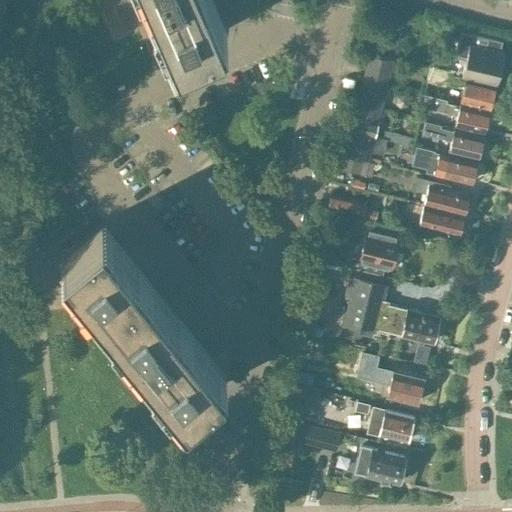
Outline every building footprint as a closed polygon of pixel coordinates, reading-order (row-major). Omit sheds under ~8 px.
[(155,0),(178,50),(227,29),(214,0),(155,0)] [(461,28),(455,53),(466,55),(462,72),(497,80),(498,77),(500,75),(501,70),(500,67),(504,49),(500,48),(503,38),(461,28)] [(367,62),(363,77),(386,83),(393,58),(369,52),(367,62)] [(453,73),(451,82),(464,85),(461,97),(491,104),(492,101),(494,100),(495,95),(494,93),(496,83),(453,73)] [(386,83),(363,77),(361,87),(360,89),(357,102),(380,108),(386,83)] [(425,93),(422,105),(457,113),(455,122),(485,129),(485,127),(488,125),(489,121),(487,118),(489,111),(444,100),(444,97),(425,93)] [(380,108),(357,102),(356,106),(354,113),(344,111),(341,125),(351,128),(374,134),(380,108)] [(425,119),(422,131),(451,138),(449,147),(479,154),(479,152),(482,151),(483,146),(481,143),(483,136),(440,126),(441,123),(425,119)] [(371,146),(374,134),(351,128),(348,141),(337,139),(334,151),(363,158),(368,159),(371,146)] [(417,144),(413,159),(429,163),(428,168),(472,179),(473,177),(476,176),(477,171),(475,168),(477,161),(434,151),(434,148),(417,144)] [(363,158),(334,151),(333,156),(332,159),(330,164),(359,171),(363,158)] [(424,202),(465,212),(469,192),(449,187),(450,183),(418,176),(415,188),(426,191),(424,202)] [(327,205),(363,214),(366,200),(331,191),(327,205)] [(439,226),(460,231),(465,212),(424,202),(418,225),(438,230),(439,226)] [(363,217),(375,220),(378,211),(365,207),(363,217)] [(62,253),(103,304),(145,270),(104,220),(62,253)] [(346,259),(345,264),(380,273),(382,264),(390,266),(398,234),(367,226),(359,257),(353,255),(350,256),(348,257),(346,259)] [(314,253),(335,258),(338,245),(318,240),(314,253)] [(103,304),(144,354),(186,320),(145,270),(103,304)] [(350,293),(343,322),(375,330),(376,326),(381,327),(387,302),(388,300),(382,299),(386,283),(354,275),(354,278),(350,277),(346,292),(350,293)] [(387,302),(381,327),(433,340),(435,331),(439,328),(441,320),(439,315),(439,314),(413,308),(404,306),(387,302)] [(144,354),(185,404),(226,370),(186,320),(144,354)] [(363,349),(357,373),(390,381),(387,393),(418,400),(424,375),(393,368),(376,364),(378,353),(371,351),(363,349)] [(285,396),(318,404),(322,390),(289,382),(285,396)] [(371,417),(368,429),(379,432),(409,439),(415,415),(374,405),(371,417)] [(281,416),(276,432),(335,448),(339,431),(324,427),(321,426),(281,416)] [(359,453),(355,470),(366,473),(398,481),(405,454),(362,444),(359,453)]
